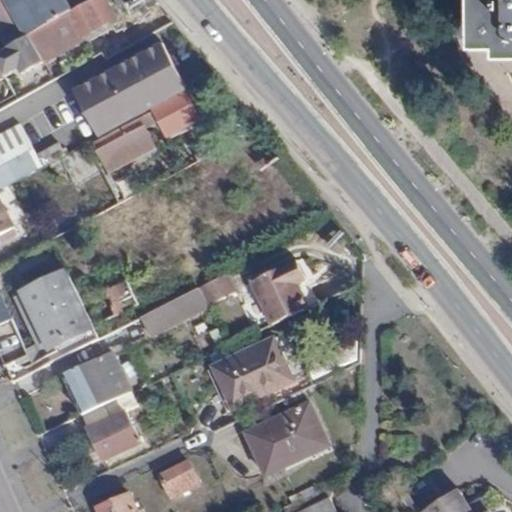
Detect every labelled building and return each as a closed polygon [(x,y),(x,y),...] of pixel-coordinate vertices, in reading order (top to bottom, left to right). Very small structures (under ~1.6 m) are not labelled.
[(25,39),(67,15),(58,0),(0,0),(0,2),(22,41),(25,39)] [(511,0),(470,0),(471,37),(478,37),(478,53),(496,53),(496,61),(511,60),(511,0)] [(67,15),(25,39),(37,61),(41,66),(79,45),(76,39),(98,27),(86,5),(67,15)] [(0,81),(37,61),(25,39),(22,41),(0,52),(0,81)] [(152,48),(65,94),(89,138),(176,92),(152,48)] [(133,121),(92,143),(98,156),(139,134),(133,121)] [(58,143),(42,152),(50,165),(65,156),(58,143)] [(0,188),(29,173),(19,154),(0,164),(0,188)] [(0,198),(0,232),(14,225),(0,198)] [(253,285),(272,327),(295,318),(284,294),(312,282),(300,260),(253,285)] [(65,270),(28,289),(35,305),(30,308),(47,346),(42,347),(49,362),(99,336),(65,270)] [(129,280),(93,298),(102,318),(139,300),(129,280)] [(0,289),(0,324),(13,318),(0,290),(0,289)] [(165,303),(142,315),(149,329),(183,312),(176,298),(165,303)] [(266,342),(207,368),(225,409),(284,383),(266,342)] [(61,373),(80,414),(119,396),(101,355),(61,373)] [(159,376),(145,383),(151,394),(165,387),(159,376)] [(119,396),(80,414),(100,459),(139,441),(119,396)] [(306,400),(245,429),(264,470),(326,442),(306,400)] [(186,459),(158,473),(169,495),(197,481),(186,459)] [(471,511),(488,502),(478,487),(469,493),(458,477),(421,500),(428,511),(471,511)] [(329,480),(283,502),(287,511),(340,511),(330,492),(329,480)] [(135,511),(127,492),(96,506),(99,511),(135,511)] [(471,511),(495,511),(488,502),(471,511)]
